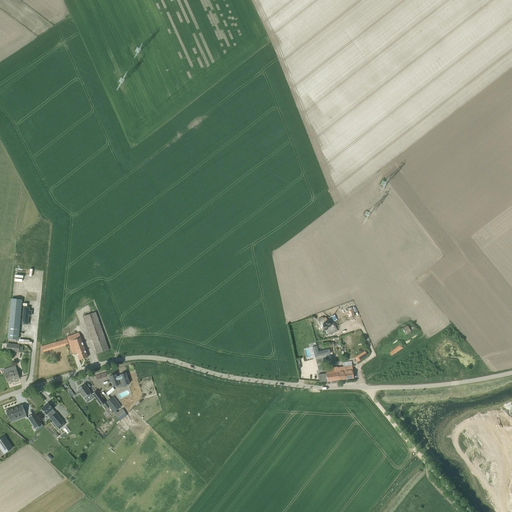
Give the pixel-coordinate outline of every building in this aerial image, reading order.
[(18,339),(21,300),(12,299),(8,338),(18,339)] [(83,316),(97,354),(109,350),(95,312),(83,316)] [(323,330),(324,331),(326,335),(329,333),(330,334),(337,331),(331,318),(325,321),(322,317),(319,318),(321,324),(321,326),(321,327),(321,329),(323,330)] [(409,327),(408,325),(402,328),(406,335),(416,329),(414,325),(409,327)] [(79,360),(87,357),(79,333),(67,337),(73,354),(76,353),(79,360)] [(68,344),(66,339),(41,346),(43,352),(68,344)] [(6,351),(19,352),(19,344),(7,343),(6,351)] [(403,343),(401,344),(400,343),(388,350),(391,355),(403,348),(402,347),(405,345),(403,343)] [(317,346),(312,347),(315,357),(320,356),(330,353),(329,349),(318,352),(318,350),(317,346)] [(368,355),(365,351),(362,353),(363,354),(358,357),(360,361),(368,355)] [(345,379),(353,378),(351,361),(343,362),(343,367),(345,379)] [(334,367),(334,370),(334,372),(336,372),(338,372),(339,380),(345,379),(343,367),(337,368),(337,367),(334,367)] [(7,382),(19,378),(16,368),(12,369),(12,372),(4,374),(7,382)] [(338,372),(336,372),(334,372),(334,370),(330,370),(330,371),(326,371),(326,373),(322,374),(323,382),(327,381),(339,380),(338,372)] [(110,383),(112,382),(113,387),(116,386),(116,388),(126,387),(127,386),(128,385),(128,384),(129,384),(126,373),(120,374),(120,375),(116,377),(115,374),(110,376),(109,377),(110,383)] [(91,399),(95,397),(97,400),(101,398),(96,391),(92,394),(91,393),(85,384),(77,389),(84,398),(88,395),(91,399)] [(112,387),(105,393),(108,395),(114,390),(112,387)] [(106,402),(114,412),(121,407),(113,397),(106,402)] [(63,422),(56,413),(55,413),(52,410),(53,409),(48,403),(41,408),(46,414),(47,414),(50,418),(57,427),(63,422)] [(23,404),(6,411),(9,419),(14,417),(15,419),(21,417),(20,416),(27,413),(23,404)] [(115,414),(118,418),(125,412),(122,409),(115,414)] [(28,417),(36,428),(42,425),(34,413),(28,417)] [(0,447),(4,454),(12,448),(4,436),(0,438),(0,447)]
